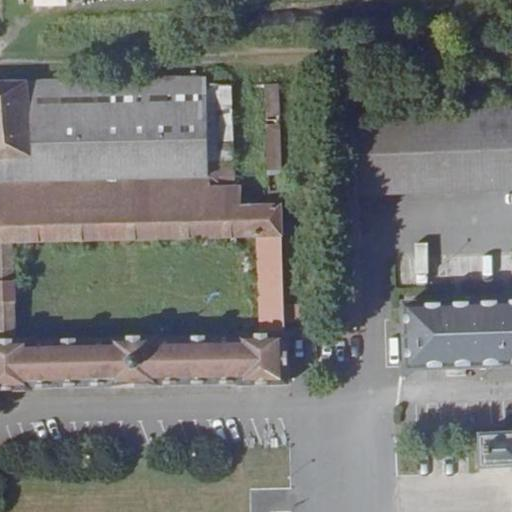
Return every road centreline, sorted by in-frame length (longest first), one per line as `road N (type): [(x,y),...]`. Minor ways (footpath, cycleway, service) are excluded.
road 1 (track): [(0,60),(511,44)]
road 2 (unclassified): [(511,397),(372,402)]
